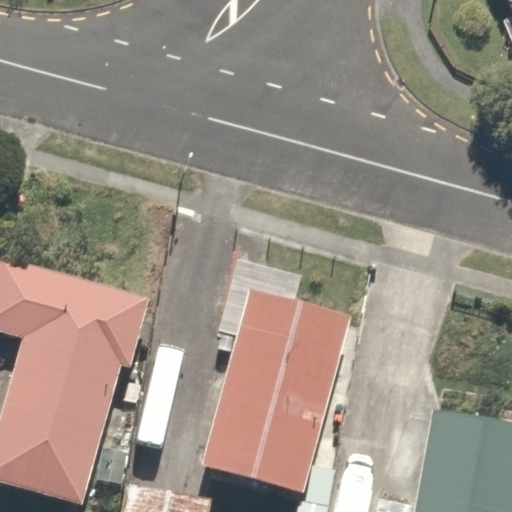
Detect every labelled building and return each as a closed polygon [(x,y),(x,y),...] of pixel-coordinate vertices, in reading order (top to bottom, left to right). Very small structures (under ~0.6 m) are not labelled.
[(511,0),(503,0),(511,27),(511,0)] [(0,266),(0,340),(13,344),(0,393),(0,487),(72,507),(128,301),(0,266)] [(330,317),(235,295),(194,469),(289,491),(330,317)] [(511,511),(511,430),(425,415),(407,511),(511,511)] [(121,489),(117,511),(199,511),(201,501),(121,489)]
